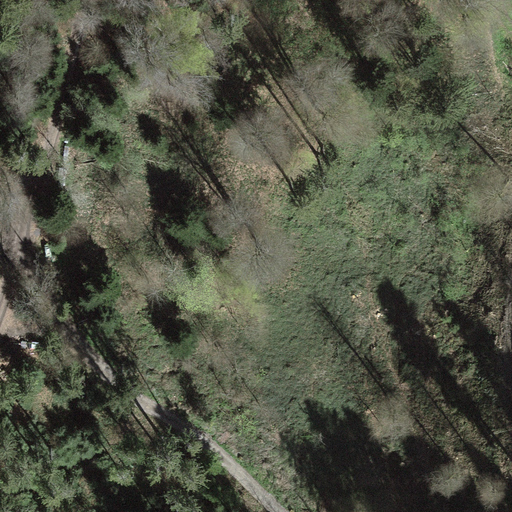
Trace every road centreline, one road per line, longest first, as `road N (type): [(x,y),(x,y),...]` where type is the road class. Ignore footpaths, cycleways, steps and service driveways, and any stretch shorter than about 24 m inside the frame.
road 1 (track): [(82,0),(24,261),(0,304)]
road 2 (track): [(65,334),(225,454),(287,511)]
